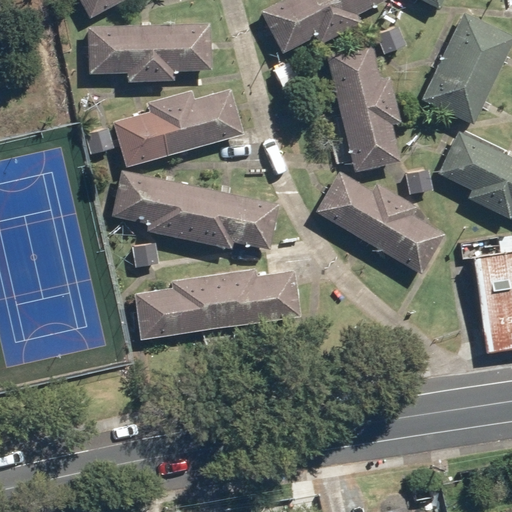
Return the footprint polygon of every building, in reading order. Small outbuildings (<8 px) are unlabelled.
[(79,0),(88,17),(120,0),(79,0)] [(276,0),(259,8),(281,52),(312,37),(316,45),(362,23),(358,15),(388,0),(276,0)] [(414,0),(438,11),(443,0),(414,0)] [(511,35),(461,11),(420,98),(474,124),(511,43),(511,35)] [(398,25),(374,32),(381,54),(405,46),(398,25)] [(211,27),(87,26),(86,74),(126,75),(126,82),(175,82),(175,71),(210,72),(211,27)] [(371,41),(324,53),(354,169),(401,157),(391,120),(400,118),(389,77),(381,80),(371,41)] [(144,102),(147,110),(114,119),(127,166),(243,133),(230,86),(195,96),(193,88),(144,102)] [(107,124),(82,132),(90,157),(115,149),(107,124)] [(468,187),(463,197),(507,218),(511,209),(511,157),(457,131),(437,173),(468,187)] [(277,201),(120,167),(110,215),(152,224),(150,232),(231,250),(232,241),(267,249),(277,201)] [(429,168),(404,172),(408,194),(433,189),(429,168)] [(338,172),(316,212),(421,272),(444,231),(414,214),(418,206),(375,182),(370,190),(338,172)] [(472,257),(511,250),(511,233),(460,242),(463,258),(469,257),(472,257)] [(511,250),(472,257),(486,350),(511,346),(511,250)] [(135,292),(142,338),(298,316),(291,270),(257,275),(255,266),(171,278),(172,287),(135,292)]
